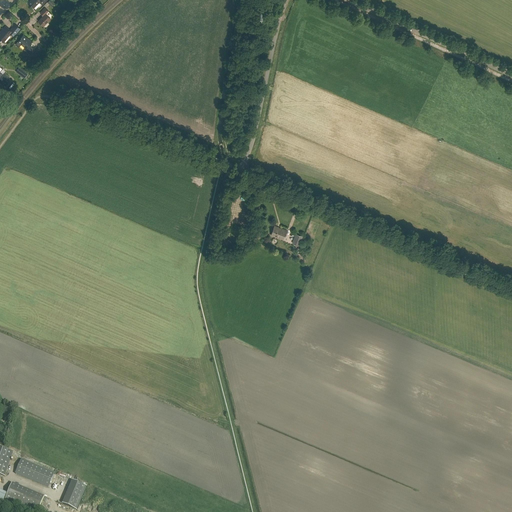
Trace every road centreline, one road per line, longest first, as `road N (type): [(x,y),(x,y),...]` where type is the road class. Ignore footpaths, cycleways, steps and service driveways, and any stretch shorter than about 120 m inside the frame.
road 1 (unclassified): [(511,286),(242,169)]
road 2 (unclassified): [(242,169),(89,104),(46,96),(33,102)]
road 3 (tertiary): [(344,0),(511,75)]
road 4 (unclassified): [(242,169),(286,0)]
road 5 (track): [(227,163),(246,0)]
